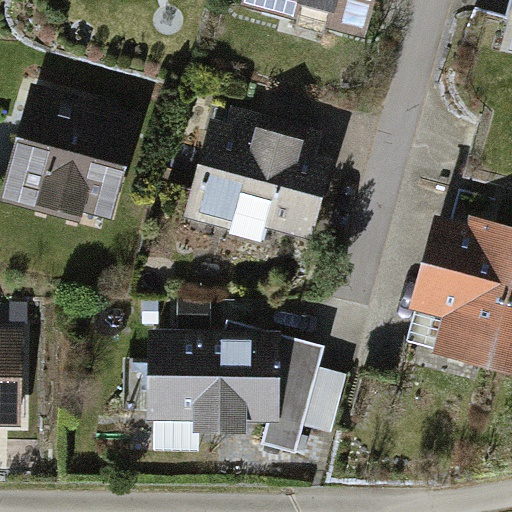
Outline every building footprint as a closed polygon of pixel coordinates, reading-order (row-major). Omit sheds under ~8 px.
[(241,0),(239,9),(295,23),(302,0),(331,8),(329,30),(367,38),(378,0),(241,0)] [(135,119),(35,91),(9,183),(45,193),(42,203),(78,213),(81,203),(109,211),(135,119)] [(318,136),(214,108),(209,128),(213,129),(192,210),(233,221),(230,231),(265,240),(270,222),(308,232),(326,166),(311,162),(318,136)] [(511,281),(511,231),(475,222),(472,232),(438,223),(417,302),(453,311),(442,349),(491,362),(511,281)] [(511,281),(491,362),(511,367),(511,281)] [(126,318),(152,318),(152,301),(126,300),(126,318)] [(18,336),(0,335),(0,417),(17,418),(18,336)] [(275,340),(155,338),(153,411),(201,412),(201,429),(240,429),(240,412),(272,412),(263,442),(294,452),(317,365),(275,355),(275,340)]
